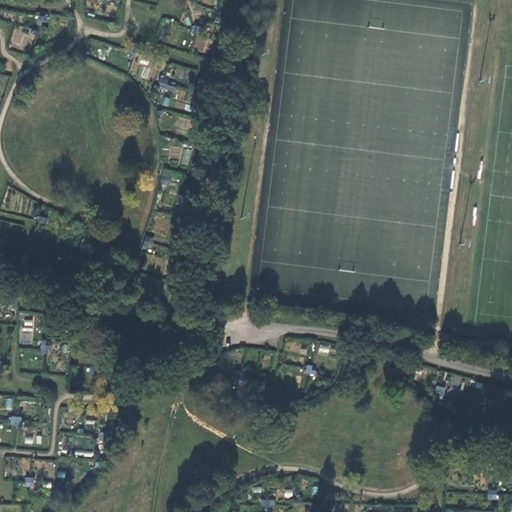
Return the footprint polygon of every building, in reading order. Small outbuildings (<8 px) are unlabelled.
[(192,32),(196,33),(198,29),(203,31),(204,26),(194,24),(192,32)] [(160,87),(165,89),(169,79),(160,75),(158,80),(162,82),(160,87)] [(33,320),(23,320),(23,332),(33,332),(33,320)] [(319,344),(318,352),(329,354),(330,345),(319,344)] [(39,349),(39,354),(44,354),(44,349),(48,350),(49,345),(40,345),(39,349)] [(305,374),(315,376),(316,371),(311,370),(312,365),(306,364),(305,374)] [(236,381),(241,382),(243,372),(234,370),(233,376),(237,377),(236,381)] [(12,409),(13,399),(6,398),(5,409),(12,409)] [(9,426),(19,427),(20,417),(10,417),(9,426)] [(102,442),(106,443),(107,432),(98,431),(98,437),(103,437),(102,442)] [(22,487),(27,488),(28,483),(32,484),(33,478),(23,478),(22,487)] [(492,501),(497,501),(497,491),(488,490),(487,496),(492,496),(492,501)] [(264,510),(268,510),(268,500),(260,499),(260,505),(264,505),(264,510)]
